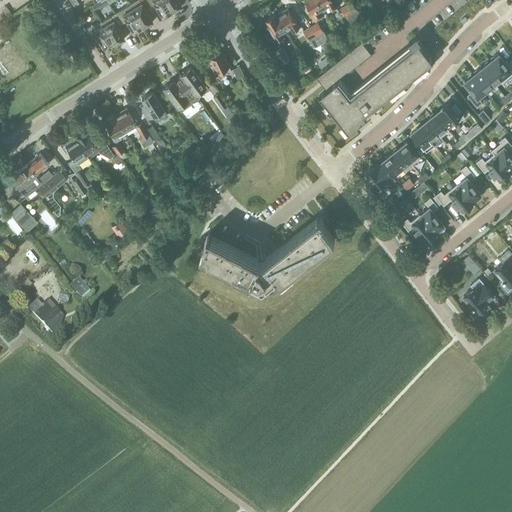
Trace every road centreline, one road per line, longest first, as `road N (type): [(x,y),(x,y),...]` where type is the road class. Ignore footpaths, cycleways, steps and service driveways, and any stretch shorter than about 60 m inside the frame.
road 1 (unclassified): [(251,511),(61,363),(0,304)]
road 2 (residential): [(0,158),(211,15)]
road 3 (residential): [(511,4),(335,171)]
road 4 (unclassified): [(335,171),(211,15)]
road 5 (unclassified): [(413,275),(335,171)]
road 6 (residential): [(413,275),(511,196)]
